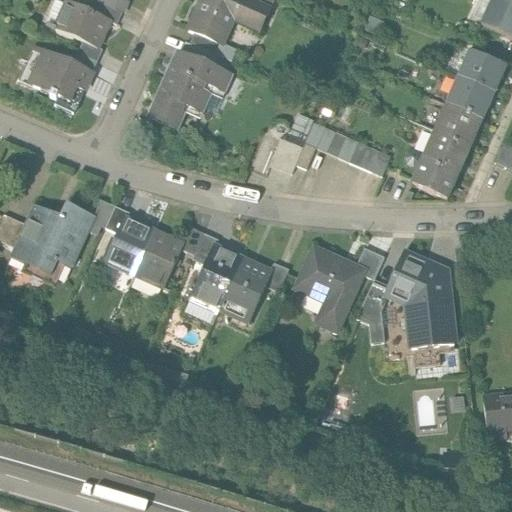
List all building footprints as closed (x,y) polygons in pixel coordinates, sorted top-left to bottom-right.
[(199,0),(185,33),(193,36),(219,48),(223,50),(235,25),(260,36),(272,9),(251,0),(199,0)] [(272,0),(251,0),(272,9),(275,1),(272,0)] [(511,7),(494,0),(493,0),(482,27),(511,40),(511,7)] [(82,45),(99,52),(111,25),(112,23),(95,16),(62,2),(50,31),(82,45)] [(99,6),(95,16),(112,23),(111,25),(117,28),(122,15),(99,6)] [(219,48),(193,36),(189,46),(185,44),(180,55),(230,76),(234,66),(215,58),(219,48)] [(102,54),(99,52),(82,45),(73,66),(92,75),(102,54)] [(73,66),(34,49),(19,83),(71,106),(77,90),(86,94),(94,75),(92,75),(73,66)] [(469,52),(457,79),(496,96),(508,69),(469,52)] [(161,88),(207,107),(212,98),(223,102),(234,78),(230,76),(180,55),(176,53),(161,88)] [(457,79),(446,106),(485,123),(496,96),(457,79)] [(147,121),(178,135),(186,117),(201,123),(207,107),(161,88),(147,121)] [(446,106),(434,133),(473,150),(485,123),(446,106)] [(280,142),(269,170),(291,180),(296,169),(307,173),(316,152),(382,181),(392,161),(314,127),(303,152),(280,142)] [(434,133),(423,160),(462,177),(473,150),(434,133)] [(494,167),(511,175),(511,150),(504,146),(494,167)] [(423,160),(411,187),(450,204),(462,177),(423,160)] [(102,204),(95,220),(88,237),(102,242),(106,233),(118,238),(126,220),(128,215),(102,204)] [(58,265),(73,271),(88,237),(95,220),(66,207),(60,219),(32,207),(24,228),(12,252),(9,261),(51,279),(58,265)] [(0,246),(12,252),(24,228),(4,219),(0,227),(0,246)] [(155,233),(126,220),(105,269),(133,281),(155,233)] [(190,232),(184,246),(179,257),(206,268),(215,249),(217,243),(190,232)] [(184,246),(155,233),(133,281),(163,294),(184,246)] [(314,248),(292,295),(323,309),(313,331),(337,342),(365,281),(369,274),(358,269),(314,248)] [(243,262),(215,249),(190,302),(218,316),(243,262)] [(398,268),(382,303),(403,312),(408,355),(459,350),(450,272),(404,252),(398,268)] [(382,303),(398,268),(365,253),(358,269),(369,274),(365,281),(373,285),(366,299),(381,306),(382,303)] [(272,276),(243,262),(218,316),(247,329),(265,291),(272,276)] [(275,268),(272,276),(265,291),(279,298),(290,275),(275,268)] [(511,394),(483,397),(488,446),(507,444),(507,435),(511,434),(511,394)]
